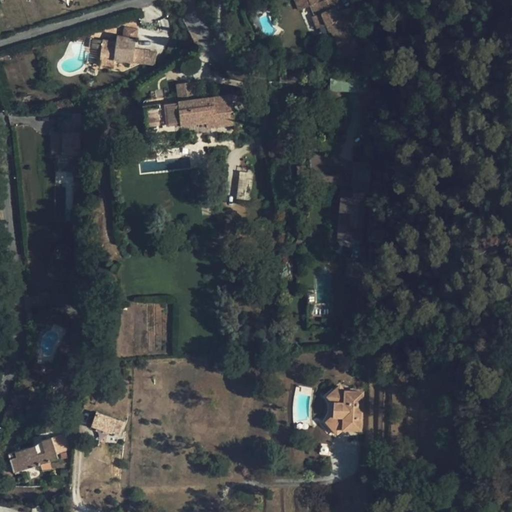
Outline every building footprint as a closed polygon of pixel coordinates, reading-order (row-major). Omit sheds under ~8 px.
[(294,0),(298,11),(311,5),(308,0),(294,0)] [(324,0),(323,1),(318,3),(321,13),(315,16),(312,17),(317,29),(326,25),(329,33),(332,32),(338,46),(339,46),(351,41),(355,40),(356,39),(349,24),(346,16),(341,18),(338,11),(337,8),(339,7),(338,3),(336,0),(324,0)] [(321,13),(318,3),(311,5),(315,16),(321,13)] [(352,14),(346,16),(349,24),(355,21),(352,14)] [(116,42),(102,40),(99,64),(114,66),(115,59),(133,62),(142,63),(144,51),(134,50),(137,30),(125,28),(124,37),(117,36),(116,42)] [(102,40),(90,39),(87,62),(99,64),(102,40)] [(351,41),(339,46),(344,58),(355,53),(353,49),(351,41)] [(156,52),(144,51),(142,63),(154,65),(156,52)] [(331,79),(330,90),(351,92),(353,81),(331,79)] [(193,82),(178,83),(180,101),(195,99),(193,82)] [(179,101),(143,105),(144,116),(146,134),(168,132),(168,127),(168,124),(180,122),(180,125),(206,122),(207,128),(234,124),(232,100),(240,99),(239,94),(232,94),(215,96),(195,99),(180,101),(179,101)] [(80,154),(80,133),(81,133),(81,131),(89,132),(90,117),(81,117),(81,115),(72,115),(72,133),(53,132),(52,154),(55,154),(74,154),(80,154)] [(371,163),(355,162),(353,192),(354,192),(353,198),(341,197),(339,226),(351,226),(350,240),(362,240),(362,227),(363,214),(366,193),(368,193),(371,163)] [(254,168),(240,166),(236,199),(250,200),(254,168)] [(305,166),(297,166),(297,175),(305,175),(305,166)] [(351,226),(339,226),(339,239),(350,240),(351,226)] [(363,263),(347,261),(346,278),(361,280),(363,263)] [(317,293),(308,293),(308,306),(317,306),(317,303),(317,293)] [(130,354),(130,329),(115,329),(114,354),(130,354)] [(363,392),(346,391),(346,393),(340,386),(331,394),(332,395),(330,396),(336,403),(339,402),(338,417),(329,425),(337,434),(344,428),(343,429),(351,429),(360,430),(363,392)] [(116,419),(96,412),(91,425),(112,432),(118,434),(123,422),(116,419)] [(338,417),(334,415),(327,422),(329,425),(338,417)] [(67,442),(65,433),(52,437),(57,454),(70,450),(67,442)] [(52,437),(42,440),(35,445),(9,453),(14,471),(15,473),(27,472),(26,468),(40,464),(42,471),(52,470),(49,461),(58,458),(57,454),(52,437)]
